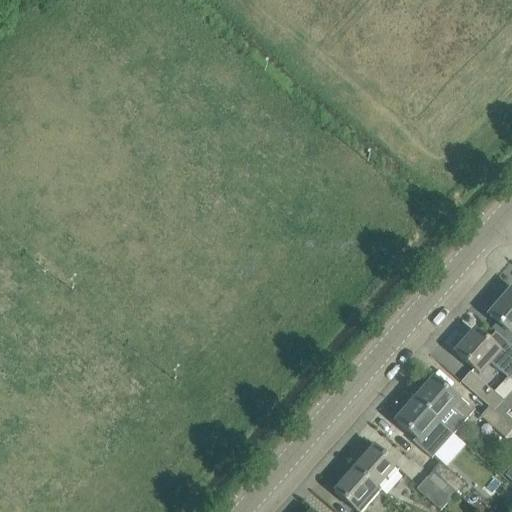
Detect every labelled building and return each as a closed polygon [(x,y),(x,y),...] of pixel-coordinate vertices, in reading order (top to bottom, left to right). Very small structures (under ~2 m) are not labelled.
[(511,336),(511,335),(511,289),(489,317),(511,336)] [(499,353),(490,345),(475,332),(455,355),(479,375),(489,364),(509,381),(511,376),(511,365),(498,353),(499,353)] [(493,412),(495,411),(504,402),(470,373),(461,384),(489,408),(493,412)] [(453,435),(466,421),(475,411),(455,394),(452,397),(433,380),(414,401),(440,424),(453,435)] [(495,411),(511,427),(511,420),(506,415),(511,410),(511,393),(504,402),(495,411)] [(412,443),(427,456),(432,460),(441,450),(427,438),(440,424),(414,401),(396,422),(415,439),(412,443)] [(493,412),(489,408),(480,418),(504,439),(511,429),(511,427),(495,411),(493,412)] [(353,470),(379,493),(399,470),(373,448),(353,470)] [(440,463),(432,472),(456,494),(464,485),(440,463)] [(334,493),(349,506),(355,511),(362,511),(379,493),(353,470),(334,493)] [(432,472),(426,479),(450,501),(456,494),(432,472)] [(426,479),(417,490),(441,511),(450,501),(426,479)]
